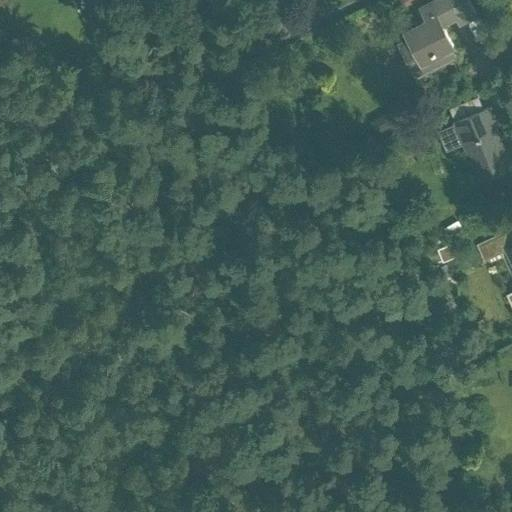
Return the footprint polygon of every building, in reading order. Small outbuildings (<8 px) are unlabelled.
[(399,44),(417,77),(455,57),(450,47),(453,46),(441,23),(459,14),(461,19),(476,11),(469,0),(431,0),(421,6),(428,19),(406,31),(410,38),(399,44)] [(304,13),(271,27),(279,46),(312,31),(304,13)] [(477,97),(449,109),(454,121),(483,109),(477,97)] [(454,124),(439,131),(447,151),(463,144),(478,181),(511,167),(493,124),(497,122),(491,106),(483,109),(454,121),(453,121),(454,124)] [(511,246),(511,227),(479,243),(487,259),(507,249),(511,246)] [(459,256),(453,243),(438,250),(444,263),(459,256)]
